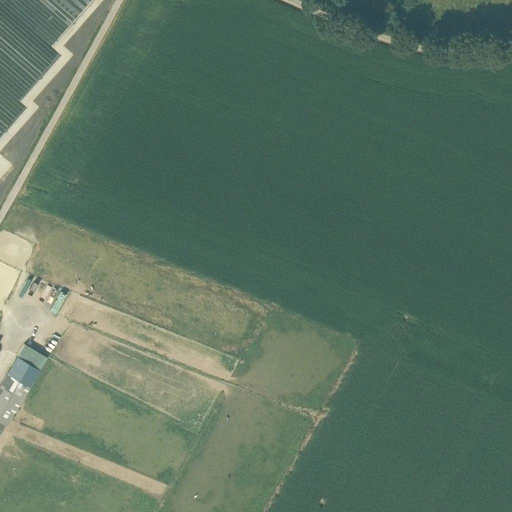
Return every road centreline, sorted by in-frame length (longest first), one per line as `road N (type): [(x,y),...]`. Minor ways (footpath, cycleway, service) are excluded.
road 1 (track): [(256,0),(407,57),(511,38)]
road 2 (track): [(116,0),(0,211)]
